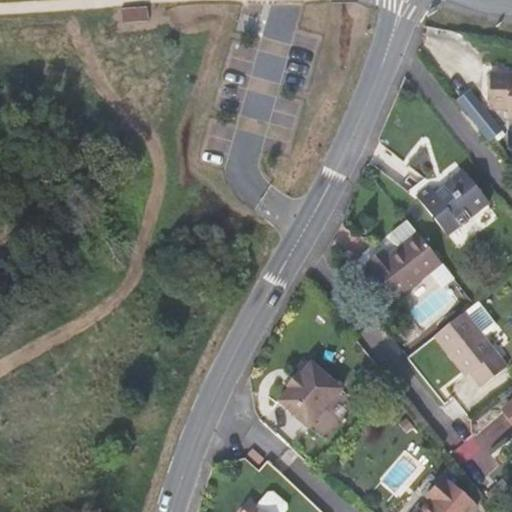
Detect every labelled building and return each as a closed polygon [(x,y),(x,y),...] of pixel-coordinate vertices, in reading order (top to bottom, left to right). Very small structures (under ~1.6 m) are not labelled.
[(511,77),(507,78),(507,74),(488,73),(488,108),(505,109),(505,119),(511,118),(511,77)] [(458,177),(431,199),(423,190),(410,202),(442,241),(483,206),(458,177)] [(368,273),(392,302),(393,304),(431,272),(408,242),(384,262),(379,257),(364,269),(368,273)] [(382,310),(392,302),(368,273),(359,280),(382,310)] [(434,337),(448,354),(453,350),(470,371),(481,385),(505,365),(463,313),(434,337)] [(466,375),(470,371),(453,350),(448,354),(466,375)] [(343,389),(313,362),(280,399),(309,426),(343,389)] [(480,430),(451,449),(467,473),(496,454),(480,430)] [(262,458),(250,446),(244,452),(256,465),(262,458)] [(474,511),(451,489),(426,511),(474,511)] [(260,511),(259,511),(256,509),(253,511),(288,511),(289,510),(277,501),(270,501),(260,511)]
